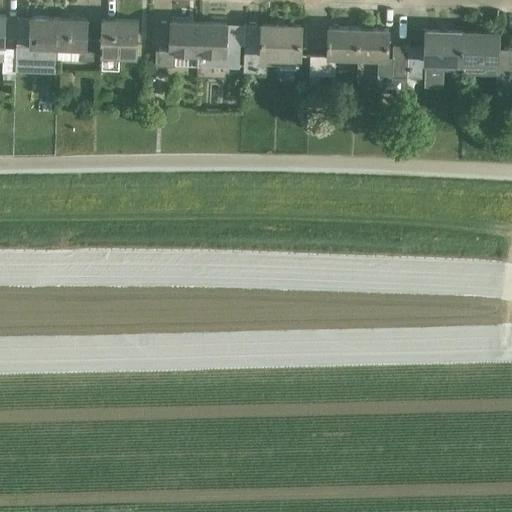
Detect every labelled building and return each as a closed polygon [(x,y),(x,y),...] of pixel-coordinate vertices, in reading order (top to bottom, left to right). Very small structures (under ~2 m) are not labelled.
[(16,48),(15,72),(16,58),(59,60),(59,17),(57,17),(31,16),(31,17),(30,24),(16,23),(15,48),(16,48)] [(59,17),(59,60),(99,61),(100,53),(100,38),(86,38),(87,18),(59,17)] [(100,38),(100,53),(137,54),(138,20),(101,19),(100,38)] [(197,52),(198,22),(170,21),(170,40),(155,39),(154,65),(174,66),(175,51),(197,52)] [(244,45),(244,44),(226,44),(226,23),(198,22),(197,52),(197,66),(239,66),(239,45),(244,45)] [(300,57),(301,25),(261,24),(261,45),(244,45),(243,72),(265,72),(265,63),(278,63),(278,67),(281,71),(297,71),(299,69),(300,57)] [(357,57),(358,28),(328,27),(327,56),(309,56),(309,74),(310,74),(309,87),(320,87),(320,75),(334,75),(335,57),(357,57)] [(358,28),(357,57),(379,58),(378,76),(406,77),(407,46),(392,46),(392,59),(387,58),(388,29),(358,28)] [(407,46),(406,77),(425,78),(426,61),(460,63),(461,30),(426,29),(425,47),(407,46)] [(511,49),(497,49),(498,31),(461,30),(460,63),(496,64),(496,78),(504,79),(503,95),(511,95),(511,49)] [(16,48),(15,48),(2,47),(2,71),(15,72),(16,48)]
